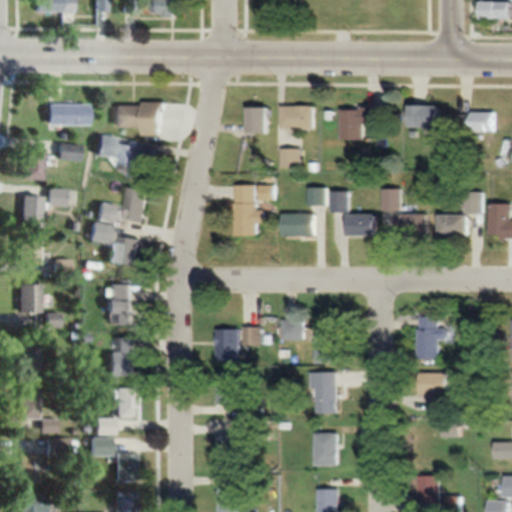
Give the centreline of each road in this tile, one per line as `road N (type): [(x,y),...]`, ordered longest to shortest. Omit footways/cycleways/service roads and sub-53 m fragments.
road 1 (residential): [(219,0),(220,58),(178,288),(178,511)]
road 2 (tertiary): [(450,58),(0,55)]
road 3 (residential): [(511,287),(178,288)]
road 4 (residential): [(379,287),(380,511)]
